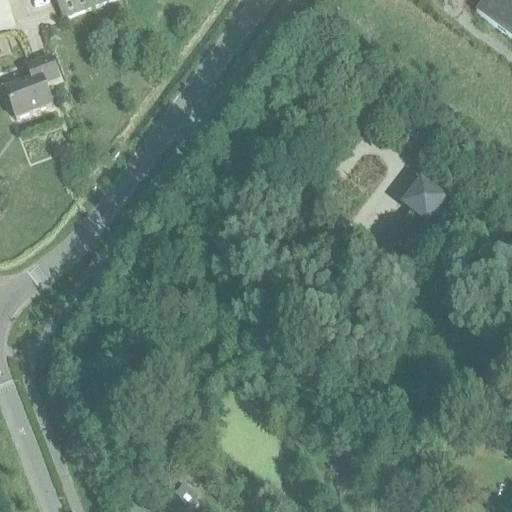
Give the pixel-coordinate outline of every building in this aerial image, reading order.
[(54,0),(63,22),(121,0),(54,0)] [(511,0),(488,0),(476,16),(511,42),(511,0)] [(43,88),(59,82),(50,60),(26,69),(32,82),(4,93),(16,123),(51,109),(43,88)] [(440,82),(429,73),(414,93),(426,101),(440,82)] [(452,90),(440,82),(426,101),(437,110),(452,90)] [(463,99),(452,90),(437,110),(449,118),(463,99)] [(475,107),(463,99),(449,118),(460,127),(475,107)] [(487,116),(475,107),(460,127),(472,136),(487,116)] [(498,125),(487,116),(472,136),(483,144),(498,125)] [(510,133),(498,125),(483,144),(495,153),(510,133)] [(511,154),(511,135),(510,133),(495,153),(506,162),(511,154)] [(372,266),(404,290),(405,289),(397,283),(404,274),(399,270),(443,213),(448,217),(457,204),(465,210),(466,209),(434,185),(428,193),(422,188),(405,209),(412,214),(372,266)] [(186,479),(174,491),(196,511),(214,511),(217,509),(186,479)]
